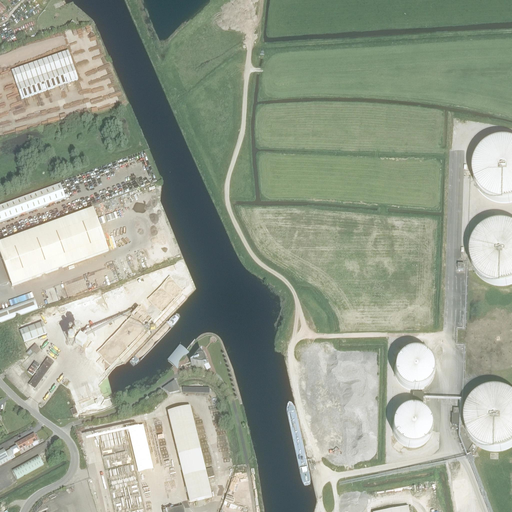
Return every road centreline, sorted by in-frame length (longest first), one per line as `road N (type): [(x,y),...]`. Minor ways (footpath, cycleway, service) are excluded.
road 1 (track): [(250,41),(226,188),(251,255),(286,282),(316,334),(449,333)]
road 2 (unknown): [(95,470),(89,431),(148,421),(159,511)]
road 3 (tertiary): [(24,511),(67,476),(74,452),(0,381)]
road 4 (unknown): [(9,295),(118,252),(128,241),(126,222)]
road 5 (unknown): [(325,473),(452,452)]
